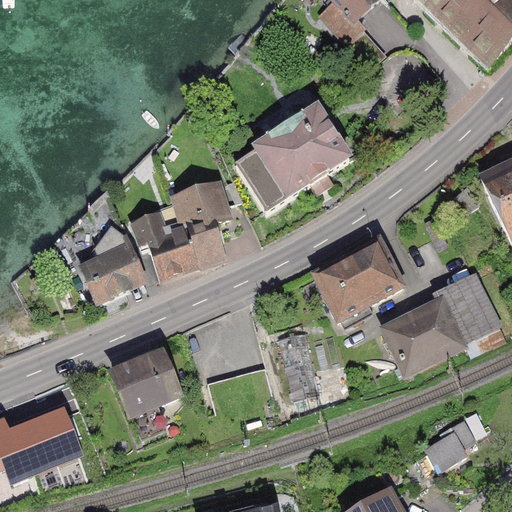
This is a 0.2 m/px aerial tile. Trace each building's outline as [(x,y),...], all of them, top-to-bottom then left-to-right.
[(383,0),(330,0),(335,5),(322,17),(349,49),(364,37),(355,25),(383,0)] [(511,51),(511,0),(420,0),(415,5),(491,75),(511,51)] [(236,167),(268,218),(350,164),(319,114),(236,167)] [(511,178),(488,190),(511,240),(511,178)] [(189,226),(201,273),(226,264),(215,227),(230,222),(220,192),(175,205),(183,228),(189,226)] [(84,273),(98,308),(144,288),(110,199),(92,217),(104,246),(84,273)] [(163,286),(201,273),(189,226),(183,228),(167,234),(162,219),(134,230),(142,251),(149,247),(163,286)] [(393,251),(322,286),(341,325),(413,289),(393,251)] [(446,305),(383,338),(407,384),(471,351),(446,305)] [(171,356),(118,378),(136,421),(189,400),(171,356)] [(269,373),(212,388),(220,420),(277,404),(269,373)] [(8,426),(0,429),(0,476),(24,466),(8,426)] [(467,433),(426,456),(439,479),(481,456),(467,433)] [(37,469),(55,466),(55,464),(68,462),(65,444),(34,449),(37,469)] [(399,511),(392,498),(367,511),(399,511)]
